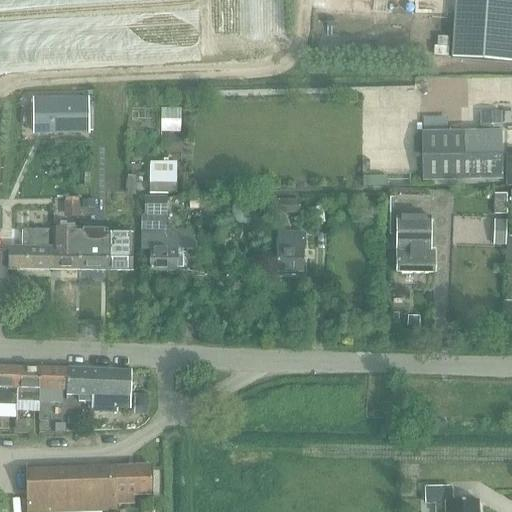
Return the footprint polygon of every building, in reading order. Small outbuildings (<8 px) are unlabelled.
[(511,0),(455,0),(451,58),(511,63),(511,48),(511,0)] [(166,120),(188,120),(187,96),(166,97),(166,120)] [(87,100),(34,101),(35,133),(87,133),(87,100)] [(467,181),(502,180),(502,113),(480,113),(479,132),(421,133),(422,181),(467,181)] [(150,162),(149,176),(149,191),(175,192),(175,176),(176,161),(150,162)] [(362,187),(386,187),(386,178),(369,178),(369,161),(362,161),(362,187)] [(0,216),(7,217),(8,197),(0,196),(0,216)] [(141,231),(140,250),(149,250),(148,271),(176,272),(176,268),(181,268),(182,250),(194,250),(194,232),(177,232),(152,231),(152,216),(165,216),(166,198),(144,198),(143,216),(144,216),(144,231),(141,231)] [(298,213),(298,201),(274,201),(273,212),(298,213)] [(94,202),(83,202),(83,210),(94,210),(94,202)] [(79,218),(79,203),(65,203),(65,218),(79,218)] [(28,219),(28,228),(55,227),(55,218),(28,219)] [(433,274),(434,253),(429,253),(429,221),(397,220),(396,273),(433,274)] [(79,229),(76,229),(52,229),(52,248),(53,248),(52,268),(79,268),(79,229)] [(105,229),(79,229),(79,268),(105,268),(105,233),(105,229)] [(9,267),(52,268),(53,248),(52,248),(49,248),(49,246),(47,246),(47,231),(22,230),(22,247),(9,246),(9,267)] [(303,271),(303,233),(277,233),(277,271),(303,271)] [(131,245),(131,234),(106,234),(106,245),(105,245),(105,268),(132,268),(132,245),(131,245)] [(406,318),(406,329),(419,329),(419,319),(406,318)] [(0,365),(0,404),(15,405),(15,403),(17,366),(0,365)] [(15,403),(37,403),(38,367),(17,366),(15,403)] [(61,404),(61,398),(61,390),(66,390),(66,368),(38,367),(37,403),(61,404)] [(129,414),(129,398),(130,371),(66,368),(66,390),(66,394),(80,395),(79,401),(91,402),(91,413),(129,414)] [(146,408),(147,396),(134,395),(134,407),(146,408)] [(65,424),(56,424),(56,432),(65,433),(65,424)] [(25,433),(2,434),(2,448),(25,447),(25,433)] [(25,471),(25,511),(100,511),(116,510),(116,504),(134,504),(133,497),(151,496),(150,467),(25,471)] [(434,511),(478,511),(478,503),(452,503),(452,487),(426,488),(426,505),(434,505),(434,511)]
